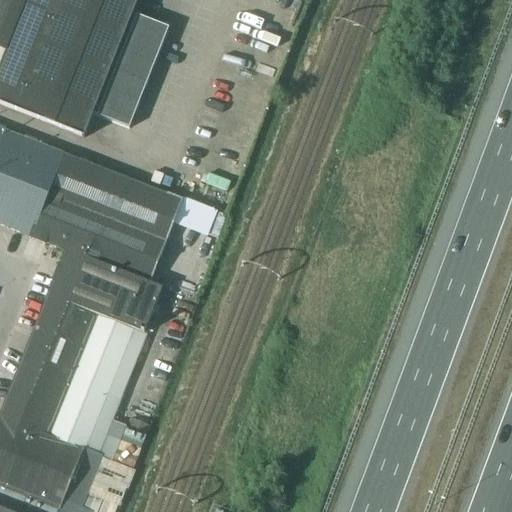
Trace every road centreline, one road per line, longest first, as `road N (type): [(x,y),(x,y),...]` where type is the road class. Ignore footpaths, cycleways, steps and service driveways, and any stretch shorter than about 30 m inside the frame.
road 1 (motorway): [(511,140),(374,511)]
road 2 (unknown): [(0,108),(88,149),(131,149),(154,123),(213,0)]
